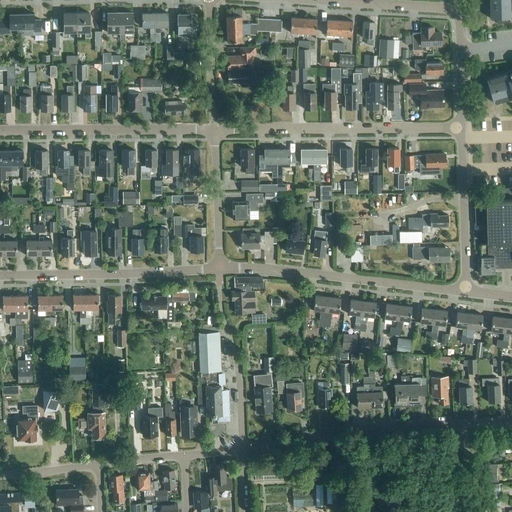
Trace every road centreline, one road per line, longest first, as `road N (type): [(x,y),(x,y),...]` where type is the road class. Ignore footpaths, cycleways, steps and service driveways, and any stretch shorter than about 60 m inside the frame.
road 1 (residential): [(465,292),(219,270)]
road 2 (residential): [(215,128),(461,127)]
road 3 (residential): [(241,451),(352,430),(464,424)]
road 4 (residential): [(219,270),(0,276)]
road 5 (residential): [(0,131),(215,128)]
road 6 (residential): [(458,10),(276,0)]
road 7 (residential): [(219,270),(215,128)]
road 8 (residential): [(465,292),(462,171)]
